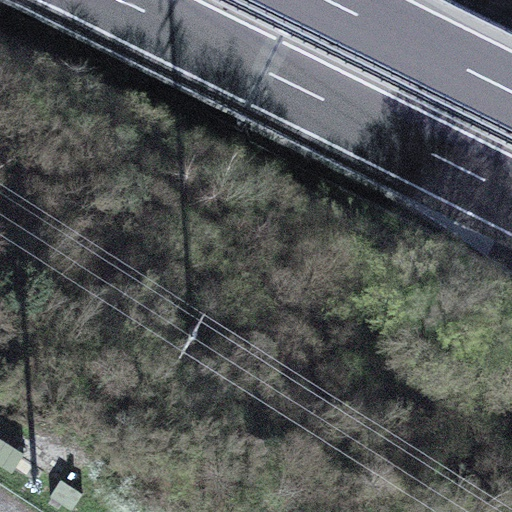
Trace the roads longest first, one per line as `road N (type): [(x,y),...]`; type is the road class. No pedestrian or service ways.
road 1 (motorway): [(112,0),(511,201)]
road 2 (motorway): [(511,85),(337,0)]
